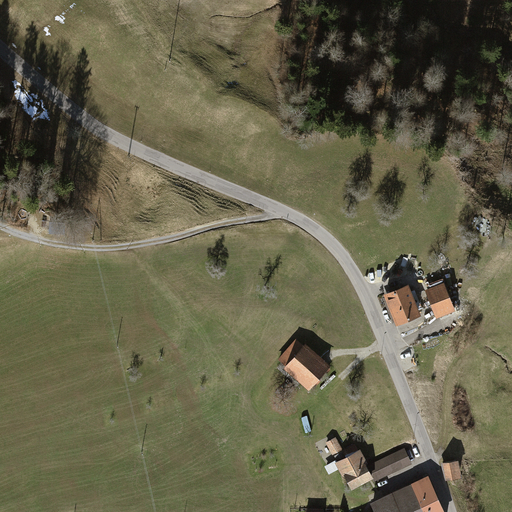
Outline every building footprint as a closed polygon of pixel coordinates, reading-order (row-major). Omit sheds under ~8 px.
[(49,232),(64,233),(64,224),(49,223),(49,221),(45,221),(45,226),(49,226),(49,232)] [(446,283),(426,292),(439,320),(459,311),(446,283)] [(411,287),(386,296),(398,326),(422,317),(411,287)] [(297,339),(276,361),(307,391),(329,369),(297,339)] [(306,416),(300,417),(305,434),(311,432),(306,416)] [(374,480),(412,461),(405,447),(369,465),(360,448),(357,450),(355,445),(342,451),(335,437),(325,443),(332,457),(333,456),(335,459),(323,465),(328,475),(340,468),(351,490),(373,479),(374,480)] [(461,458),(444,462),(450,481),(467,476),(461,458)] [(440,511),(424,477),(407,485),(419,511),(440,511)] [(394,511),(419,511),(407,485),(386,494),(394,511)] [(394,511),(386,494),(367,503),(371,511),(394,511)]
